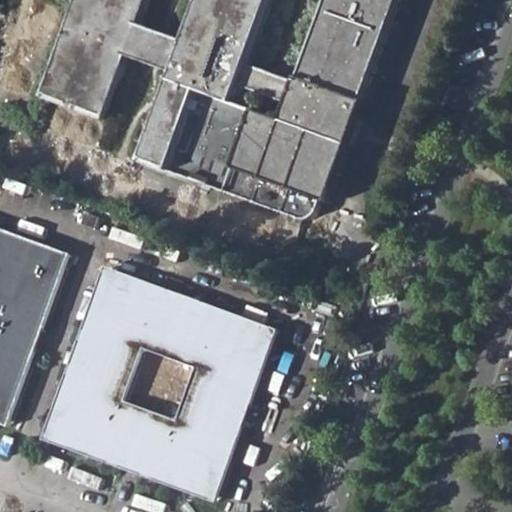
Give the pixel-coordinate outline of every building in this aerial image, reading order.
[(109,122),(137,48),(183,65),(147,162),(173,171),(172,175),(302,223),(308,221),(313,218),(318,214),(321,205),(352,122),(361,126),(368,109),(365,108),(405,0),(335,0),(303,87),(308,89),(306,94),(253,74),(279,0),(206,0),(188,51),(143,35),(155,0),(87,0),(82,1),(46,99),(109,122)] [(321,205),(331,208),(361,126),(352,122),(321,205)] [(82,226),(98,233),(102,221),(87,215),(82,226)] [(0,424),(10,420),(35,352),(26,348),(33,331),(42,334),(68,264),(60,251),(0,228),(0,424)] [(305,279),(314,282),(318,270),(309,266),(305,279)] [(50,430),(54,445),(122,469),(126,461),(142,467),(139,476),(209,502),(219,498),(245,428),(235,424),(242,406),(252,410),(277,342),(271,329),(203,305),(201,311),(184,304),(186,297),(120,273),(108,278),(82,346),(90,350),(83,367),(75,364),(50,430)] [(184,304),(201,311),(203,305),(186,297),(184,304)] [(26,348),(35,352),(42,334),(33,331),(26,348)] [(75,364),(83,367),(90,350),(82,346),(75,364)] [(235,424),(245,428),(252,410),(242,406),(235,424)] [(122,469),(139,476),(142,467),(126,461),(122,469)]
